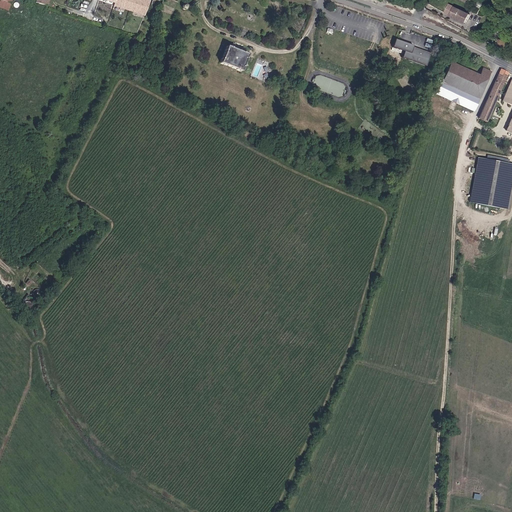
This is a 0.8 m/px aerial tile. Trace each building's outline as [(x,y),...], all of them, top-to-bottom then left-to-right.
[(11,0),(0,0),(0,7),(8,10),(11,0)] [(451,3),(446,13),(467,25),(472,14),(451,3)] [(411,46),(394,39),(391,47),(402,52),(400,57),(424,66),(428,54),(411,48),(411,46)] [(241,68),(246,56),(237,52),(225,47),(218,64),(239,73),(241,68)] [(435,95),(472,111),(489,73),(481,69),(478,76),(450,63),(435,95)] [(486,124),(508,73),(499,69),(477,120),(486,124)] [(511,80),(502,102),(511,106),(511,117),(506,132),(511,134),(511,80)] [(511,184),(511,164),(476,158),(468,202),(507,209),(511,184)] [(34,290),(33,291),(32,293),(33,295),(33,296),(34,297),(36,298),(39,297),(41,296),(41,293),(41,291),(39,290),(37,289),(34,290)] [(29,297),(26,297),(24,299),(23,301),(23,303),(24,305),(26,307),(28,307),(30,307),(32,305),(33,303),(33,300),(32,299),(30,298),(29,297)]
